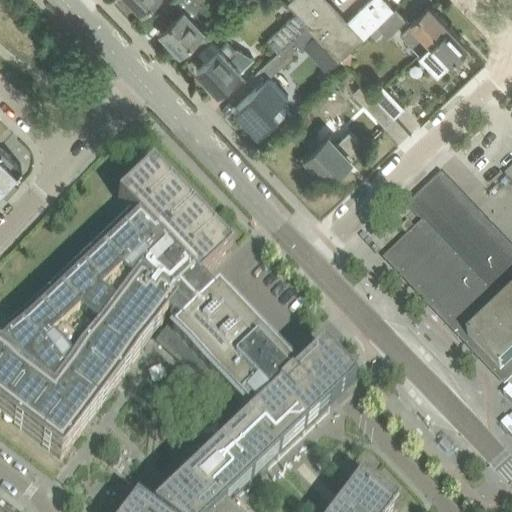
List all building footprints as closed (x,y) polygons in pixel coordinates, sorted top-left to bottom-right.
[(131,0),(144,12),(156,0),(131,0)] [(291,0),(288,3),(296,11),(307,23),(308,23),(317,32),(342,59),(369,32),(394,9),(385,0),(369,0),(347,22),(325,0),(291,0)] [(401,33),(411,43),(420,52),(449,25),(430,5),(411,22),(412,23),(401,33)] [(369,32),(376,39),(383,32),(388,36),(407,18),(396,7),(394,9),(369,32)] [(190,44),(198,52),(212,39),(204,30),(185,10),(162,32),(181,52),(190,44)] [(278,51),(307,23),(296,11),(281,25),(267,38),(278,51)] [(260,135),(286,109),(280,103),(288,95),(270,76),(304,45),(317,32),(308,23),(274,55),(248,80),(256,88),(235,108),(260,135)] [(449,25),(420,52),(429,62),(439,73),(468,45),(449,25)] [(219,92),(234,78),(255,57),(237,47),(234,50),(227,42),(221,48),(220,48),(211,40),(198,52),(207,61),(198,69),(219,92)] [(434,82),(420,96),(428,105),(442,91),(434,82)] [(353,91),(385,126),(396,116),(374,93),(373,95),(362,83),(353,91)] [(396,116),(405,108),(383,85),(374,93),(396,116)] [(352,158),(365,145),(350,129),(337,142),(330,134),(312,151),(311,150),(305,156),(315,166),(316,165),(322,171),(319,174),(321,176),(324,173),(329,178),(328,179),(329,180),(352,158)] [(20,163),(19,164),(2,148),(0,150),(0,185),(21,164),(20,163)] [(226,511),(263,478),(264,478),(265,477),(266,476),(267,476),(267,475),(268,474),(268,473),(354,391),(322,356),(298,380),(217,295),(212,299),(199,285),(232,254),(152,170),(118,203),(138,224),(135,227),(129,221),(3,341),(9,347),(0,354),(0,414),(61,461),(166,321),(171,325),(161,339),(246,428),(157,511),(146,511),(136,504),(129,511),(396,511),(398,509),(361,481),(337,511),(236,511),(235,511),(226,511)] [(408,207),(423,224),(388,258),(437,309),(438,308),(467,338),(465,339),(502,378),(511,368),(511,173),(507,178),(511,183),(511,247),(443,175),(408,207)] [(401,229),(403,232),(407,237),(415,229),(408,222),(401,229)]
